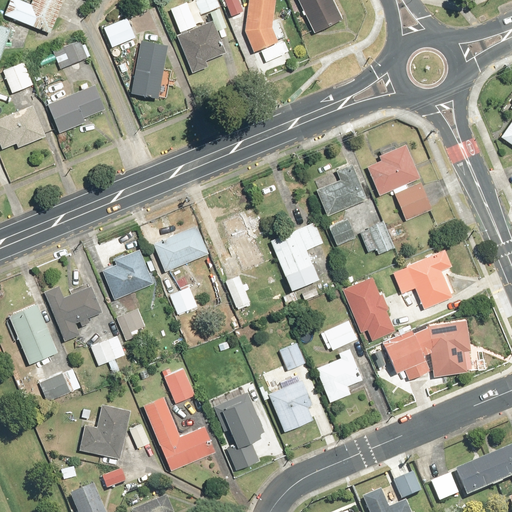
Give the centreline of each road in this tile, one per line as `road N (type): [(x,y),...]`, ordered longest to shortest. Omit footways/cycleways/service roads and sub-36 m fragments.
road 1 (primary): [(0,245),(318,113)]
road 2 (residential): [(270,511),(307,475),(511,389)]
